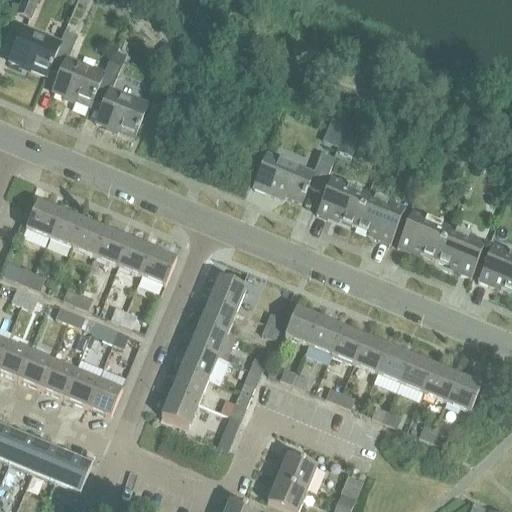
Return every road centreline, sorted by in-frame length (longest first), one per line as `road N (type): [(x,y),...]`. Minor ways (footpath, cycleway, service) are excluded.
road 1 (residential): [(511,350),(206,223)]
road 2 (residential): [(108,456),(206,223)]
road 3 (residential): [(206,223),(15,142)]
road 4 (residential): [(347,455),(258,418),(225,493),(209,496)]
